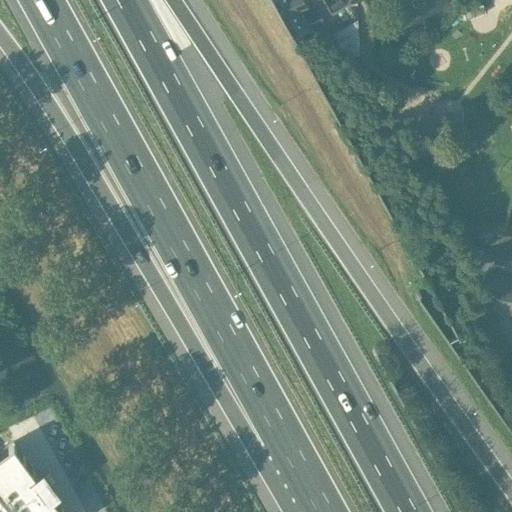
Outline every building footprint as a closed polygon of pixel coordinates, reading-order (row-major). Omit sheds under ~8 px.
[(269,0),(291,37),(308,28),(298,9),(313,0),(269,0)] [(468,18),(485,12),(482,3),(465,9),(468,18)] [(473,249),(471,260),(482,278),(483,270),(491,272),(492,270),(495,253),(473,249)] [(511,253),(496,250),(495,253),(492,270),(511,274),(511,253)] [(483,270),(482,278),(499,297),(511,298),(511,275),(491,272),(483,270)] [(65,511),(13,441),(0,450),(0,511),(65,511)]
